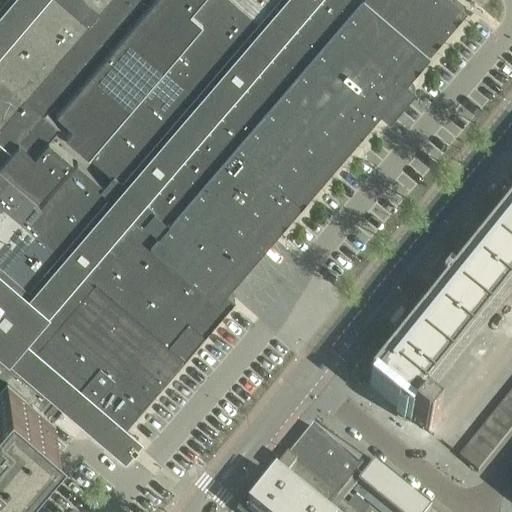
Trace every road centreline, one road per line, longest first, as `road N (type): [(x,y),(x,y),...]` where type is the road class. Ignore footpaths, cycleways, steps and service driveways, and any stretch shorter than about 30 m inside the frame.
road 1 (unclassified): [(306,377),(511,121)]
road 2 (residential): [(473,511),(306,377)]
road 3 (unclassified): [(198,511),(306,377)]
